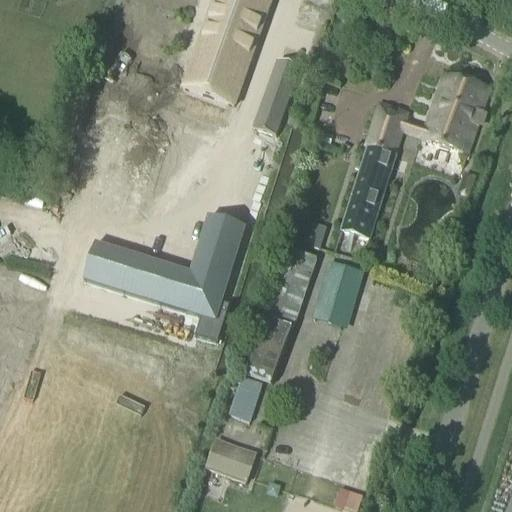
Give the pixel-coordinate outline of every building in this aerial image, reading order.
[(215,0),(191,67),(173,60),(167,78),(185,84),(183,92),(232,109),(234,109),(272,0),(215,0)] [(300,73),(277,64),(253,133),(276,141),(300,73)] [(445,77),(425,129),(405,123),(407,118),(408,118),(408,117),(378,107),(378,108),(379,109),(366,149),(367,150),(341,233),(369,242),(396,158),(394,157),(402,133),(421,139),(420,142),(467,157),(468,155),(467,155),(477,128),(478,128),(482,116),(490,92),(445,77)] [(115,232),(143,242),(185,115),(160,106),(152,131),(149,130),(115,232)] [(205,214),(225,125),(200,120),(181,209),(205,214)] [(218,222),(208,219),(208,220),(206,227),(205,231),(204,231),(200,245),(194,264),(190,276),(186,275),(186,277),(174,273),(175,272),(167,269),(167,271),(155,267),(156,266),(148,263),(148,265),(136,261),(137,260),(129,257),(128,259),(117,255),(117,254),(102,249),(102,250),(98,248),(95,247),(92,256),(93,257),(87,276),(86,275),(83,285),(84,285),(102,291),(138,302),(178,315),(199,321),(200,322),(194,341),(218,348),(230,309),(223,307),(224,302),(234,269),(246,232),(246,231),(236,228),(236,230),(218,224),(218,222)] [(322,249),(326,228),(309,225),(306,246),(322,249)] [(249,369),(253,370),(249,381),(271,389),(292,332),(291,332),(316,261),(287,251),(263,322),(262,321),(248,357),(253,359),(249,369)] [(321,301),(350,310),(361,275),(332,266),(321,301)] [(331,316),(328,327),(340,331),(344,320),(331,316)] [(222,420),(235,424),(238,418),(253,419),(253,410),(241,409),(241,408),(227,404),(222,420)] [(216,445),(206,474),(245,487),(255,458),(216,445)]
